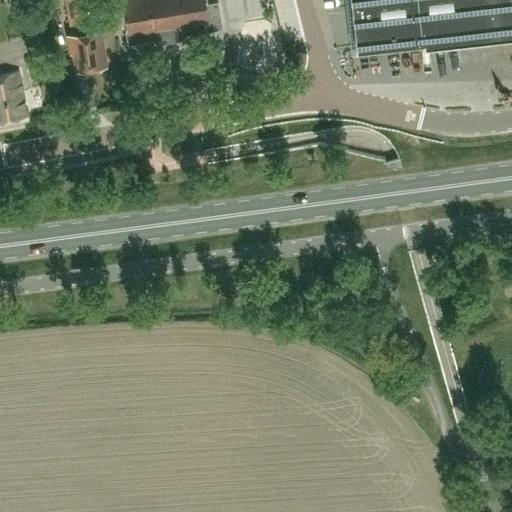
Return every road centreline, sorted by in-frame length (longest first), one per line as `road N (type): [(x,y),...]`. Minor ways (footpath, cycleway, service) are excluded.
road 1 (unclassified): [(0,290),(511,217)]
road 2 (primary): [(511,176),(0,247)]
road 3 (unclassified): [(0,156),(329,99)]
road 4 (unclassified): [(329,99),(431,120),(511,119)]
